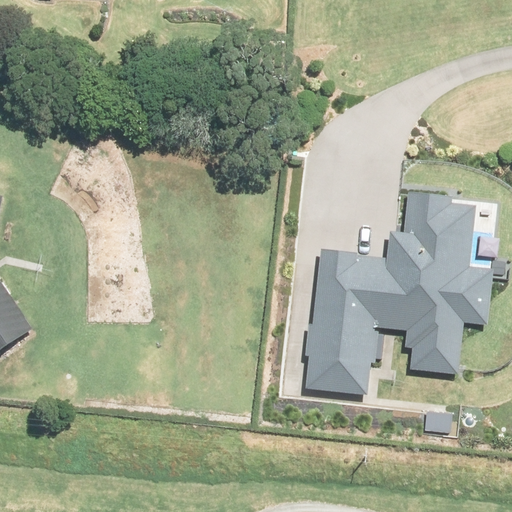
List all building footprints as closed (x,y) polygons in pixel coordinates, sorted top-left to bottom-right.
[(45,159),(43,216),(81,216),(83,161),(45,159)] [(381,329),(408,333),(406,350),(416,351),(413,371),(463,378),(470,326),(495,329),(501,280),(472,276),(481,203),(415,195),(410,237),(395,235),(392,262),(326,254),(308,391),(372,399),(381,329)] [(0,357),(33,336),(0,278),(0,234),(7,202),(0,199),(0,357)] [(168,210),(167,227),(177,227),(178,210),(168,210)] [(182,212),(183,226),(193,227),(193,212),(182,212)] [(139,232),(117,231),(84,230),(82,290),(168,291),(177,292),(202,292),(221,292),(231,293),(232,233),(139,232)] [(82,376),(60,370),(53,396),(76,401),(82,376)] [(457,434),(457,415),(428,414),(428,433),(457,434)]
